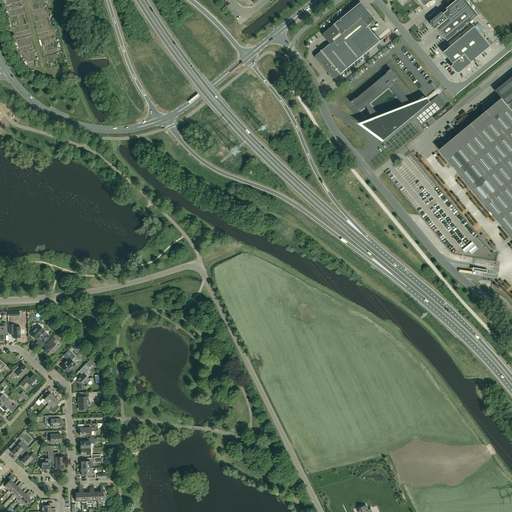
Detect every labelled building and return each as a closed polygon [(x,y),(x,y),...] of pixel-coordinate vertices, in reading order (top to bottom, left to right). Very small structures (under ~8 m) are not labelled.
[(442,12),(431,21),(431,22),(430,22),(430,23),(430,24),(431,24),(435,29),(436,28),(447,41),(478,16),(465,0),(456,0),(446,9),(447,10),(443,14),(442,12)] [(361,2),(333,25),(323,33),(323,36),(330,44),(322,50),(321,49),(320,50),(320,51),(316,55),(315,58),(332,78),(335,79),(340,75),(341,75),(342,75),(342,74),(341,73),(380,42),(380,41),(378,39),(375,35),(367,26),(375,20),(366,9),(364,6),(361,2)] [(457,72),(459,72),(460,71),(460,72),(461,72),(460,71),(463,69),(464,69),(463,68),(467,65),(467,66),(468,66),(467,65),(471,62),(471,63),(472,63),(471,62),(490,46),(474,26),(443,52),(454,65),(452,66),(453,68),(454,68),(456,71),(455,71),(456,71),(457,72)] [(429,103),(438,95),(429,103),(427,100),(426,98),(435,91),(434,90),(425,98),(412,104),(411,103),(394,83),(398,79),(393,73),(394,73),(391,69),(386,73),(381,78),(358,97),(356,98),(355,98),(351,102),(354,106),(354,105),(360,112),(366,106),(375,123),(374,123),(374,124),(374,125),(375,125),(375,126),(376,126),(384,141),(410,119),(429,103)] [(511,76),(495,90),(501,98),(439,149),(511,237),(511,76)] [(9,324),(9,332),(9,334),(13,334),(13,338),(21,338),(20,327),(13,327),(13,324),(9,324)] [(44,343),(49,337),(44,331),(38,326),(30,334),(36,339),(38,337),(44,343)] [(50,356),(58,347),(55,344),(57,342),(53,338),(47,344),(49,346),(45,351),(50,356)] [(68,373),(75,365),(71,361),(75,356),(71,352),(69,350),(68,350),(63,356),(68,360),(61,367),(68,373)] [(16,367),(12,371),(9,374),(13,378),(17,374),(20,377),(28,370),(23,365),(20,368),(18,370),(16,367)] [(79,389),(84,389),(84,384),(89,379),(85,375),(89,371),(84,366),(78,371),(82,375),(76,381),(79,383),(79,389)] [(32,387),(39,380),(33,375),(28,381),(26,378),(20,384),(25,389),(29,384),(32,387)] [(2,395),(0,393),(0,392),(1,392),(0,391),(0,406),(6,399),(8,397),(4,393),(2,395)] [(89,398),(97,397),(97,391),(82,392),(82,397),(78,397),(79,410),(87,409),(87,405),(89,405),(90,404),(90,402),(89,401),(87,401),(87,397),(89,397),(89,398)] [(55,397),(50,393),(46,397),(43,394),(38,399),(40,402),(43,399),(48,404),(55,397)] [(53,413),(58,408),(55,406),(59,401),(55,397),(48,404),(53,408),(50,411),(53,413)] [(13,406),(6,399),(0,406),(4,410),(7,408),(12,412),(17,407),(14,404),(13,406)] [(53,419),(53,415),(44,416),(45,423),(51,423),(51,426),(60,426),(60,419),(53,419)] [(80,435),(91,435),(90,431),(97,431),(98,430),(98,423),(86,424),(86,428),(80,428),(80,435)] [(56,434),(56,430),(46,431),(46,437),(50,436),(50,442),(61,442),(60,434),(56,434)] [(80,449),(90,448),(90,444),(95,443),(95,441),(97,441),(97,438),(88,438),(88,441),(80,442),(80,449)] [(23,454),(28,448),(23,443),(20,447),(18,444),(11,451),(16,456),(20,452),(23,454)] [(21,460),(26,465),(30,461),(32,463),(38,457),(33,452),(30,456),(27,453),(21,460)] [(58,457),(58,452),(51,452),(52,456),(52,464),(56,464),(56,468),(64,468),(63,457),(58,457)] [(45,458),(44,458),(41,458),(40,459),(40,461),(41,462),(41,469),(49,468),(49,458),(45,458)] [(81,461),(81,468),(91,468),(92,468),(92,462),(95,462),(94,458),(91,458),(87,458),(87,461),(81,461)] [(91,468),(81,468),(81,475),(88,475),(88,478),(95,478),(95,473),(93,473),(93,471),(92,471),(92,468),(91,468)] [(9,490),(14,484),(12,482),(15,478),(14,476),(4,486),(9,490)] [(13,494),(22,484),(21,483),(17,487),(14,484),(9,490),(13,494)] [(17,498),(23,492),(20,490),(24,486),(22,484),(13,494),(17,498)] [(21,502),(31,492),(29,491),(26,495),(23,492),(17,498),(21,502)] [(26,506),(32,500),(29,498),(33,494),(31,492),(21,502),(26,506)]
